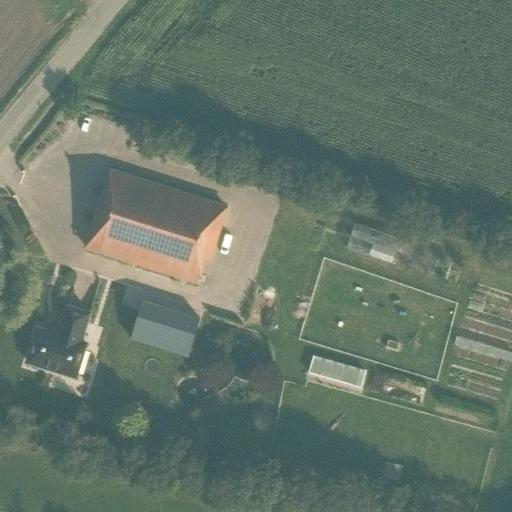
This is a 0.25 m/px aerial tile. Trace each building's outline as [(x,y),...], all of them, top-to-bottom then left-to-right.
[(200,284),(207,260),(211,261),(228,209),(111,172),(87,248),(200,284)] [(348,251),(393,265),(401,241),(356,226),(348,251)] [(201,320),(144,302),(137,325),(166,334),(161,349),(189,358),(201,320)] [(77,379),(88,345),(82,343),(91,315),(68,307),(59,336),(40,330),(29,364),(77,379)] [(310,375),(363,389),(367,373),(314,359),(310,375)] [(380,492),(396,495),(403,468),(387,464),(380,492)]
